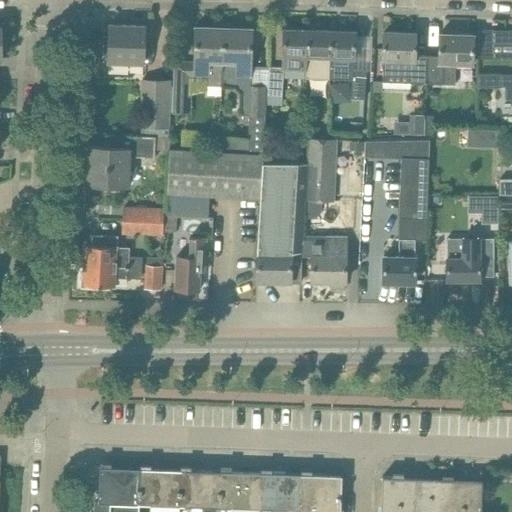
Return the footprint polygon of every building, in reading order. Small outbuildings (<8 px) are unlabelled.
[(107,62),(143,63),(145,26),(109,25),(108,36),(103,36),(103,58),(108,58),(107,62)] [(221,87),(222,59),(224,28),(195,27),(194,47),(193,75),(206,76),(206,86),(221,87)] [(251,29),(224,28),(222,59),(221,87),(233,87),(239,94),(238,115),(247,116),(245,150),(261,151),(264,87),(249,87),(249,77),(250,49),(251,29)] [(305,69),(307,30),(283,29),(282,67),(269,67),(268,115),(281,115),(282,72),(294,72),(305,73),(305,69)] [(478,29),(478,50),(478,54),(494,54),(494,45),(494,30),(478,29)] [(511,29),(494,30),(494,45),(511,44),(511,29)] [(331,30),(307,30),(305,69),(305,73),(305,92),(318,93),(319,68),(330,69),(330,57),(331,30)] [(331,30),(330,57),(330,69),(329,79),(352,80),(350,97),(364,98),(366,70),(353,70),(355,31),(331,30)] [(426,84),(427,55),(414,55),(415,33),(383,32),(382,60),(383,60),(382,76),(410,77),(410,83),(426,84)] [(438,56),(427,55),(426,84),(455,85),(456,64),(472,64),(473,35),(439,34),(438,56)] [(174,62),(172,97),(172,112),(188,113),(189,85),(188,85),(189,63),(174,62)] [(501,90),(501,76),(477,76),(477,89),(501,90)] [(140,126),(168,127),(170,81),(142,80),(140,126)] [(424,124),(425,116),(425,111),(411,111),(410,133),(424,134),(424,124)] [(425,116),(424,124),(433,124),(433,116),(425,116)] [(352,134),(361,135),(362,125),(353,124),(352,134)] [(306,127),(306,136),(309,137),(319,137),(320,128),(306,127)] [(486,130),(486,146),(498,146),(498,130),(486,130)] [(105,134),(105,146),(88,146),(87,186),(104,186),(104,191),(123,192),(124,187),(127,187),(128,157),(154,158),(155,137),(105,134)] [(428,136),(389,137),(388,155),(400,155),(398,216),(398,255),(383,255),(383,282),(415,283),(415,255),(413,255),(414,239),(425,239),(428,136)] [(309,137),(307,163),(308,198),(336,200),(339,139),(319,137),(309,137)] [(362,145),(350,144),(350,152),(361,153),(362,145)] [(257,198),(257,162),(257,154),(169,149),(167,193),(257,198)] [(302,254),(307,254),(307,240),(308,198),(307,163),(257,162),(257,198),(260,199),(257,251),(256,281),(302,281),(302,254)] [(511,181),(500,181),(500,195),(511,194),(511,181)] [(511,208),(511,194),(500,195),(500,209),(511,208)] [(123,206),(122,219),(162,221),(162,215),(163,208),(123,206)] [(162,215),(162,221),(162,231),(175,232),(176,216),(162,215)] [(147,233),(162,234),(162,231),(162,221),(122,219),(122,232),(147,233)] [(83,265),(140,268),(141,257),(128,256),(129,247),(116,246),(117,236),(93,235),(92,245),(84,245),(83,265)] [(329,240),(307,240),(307,254),(311,254),(311,281),(330,281),(330,288),(344,288),(344,282),(345,282),(345,253),(344,253),(344,235),(329,235),(329,240)] [(176,256),(176,269),(175,289),(198,290),(199,271),(204,272),(205,239),(190,238),(188,257),(176,256)] [(479,280),(479,258),(478,238),(461,238),(462,257),(446,257),(446,280),(479,280)] [(145,268),(160,269),(160,259),(145,259),(145,268)] [(140,268),(83,265),(82,285),(114,286),(115,276),(140,278),(140,268)] [(160,269),(145,268),(144,288),(159,289),(160,269)] [(136,511),(138,468),(99,466),(98,501),(95,501),(94,511),(136,511)] [(177,511),(179,469),(138,468),(136,511),(177,511)] [(217,511),(220,471),(179,469),(177,511),(217,511)] [(258,511),(260,472),(220,471),(217,511),(258,511)] [(298,511),(300,473),(260,472),(258,511),(298,511)] [(298,511),(343,511),(343,510),(340,510),(341,495),(342,495),(342,477),(342,475),(300,473),(298,511)] [(430,511),(431,478),(382,476),(380,511),(430,511)] [(463,479),(431,478),(430,511),(480,511),(482,480),(481,480),(481,476),(464,476),(463,479)]
